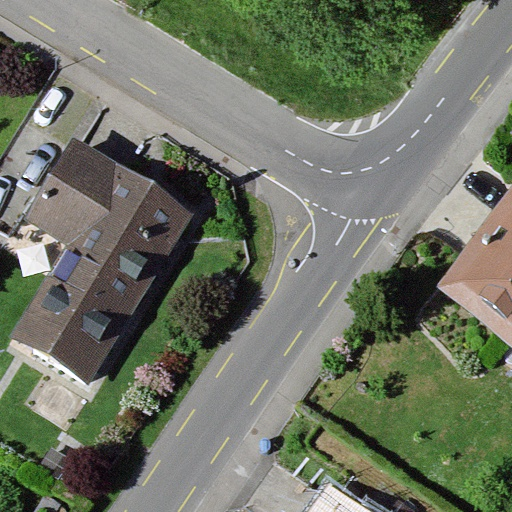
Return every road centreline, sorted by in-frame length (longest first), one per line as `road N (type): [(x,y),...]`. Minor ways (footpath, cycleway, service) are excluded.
road 1 (residential): [(372,198),(44,0)]
road 2 (tertiary): [(372,198),(171,511)]
road 3 (tertiary): [(511,21),(372,198)]
